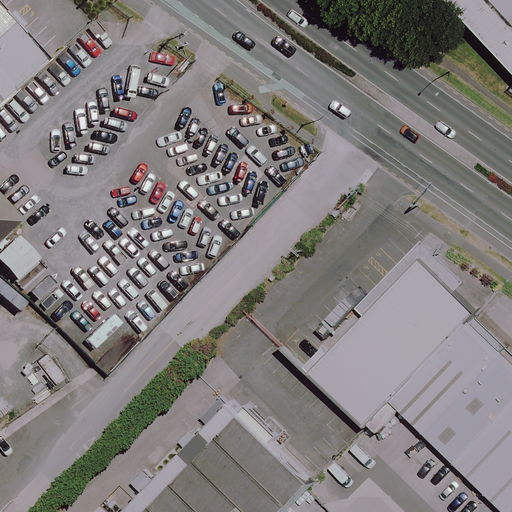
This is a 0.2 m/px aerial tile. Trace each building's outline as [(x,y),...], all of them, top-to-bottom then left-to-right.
[(511,0),(443,0),(511,74),(511,0)] [(0,95),(34,65),(0,26),(0,95)] [(0,240),(19,222),(0,201),(0,240)] [(36,260),(14,238),(0,251),(0,268),(13,282),(36,260)] [(406,271),(303,376),(354,425),(376,402),(450,327),(457,320),(406,271)] [(511,511),(511,387),(450,327),(376,402),(489,511),(511,511)] [(127,511),(282,511),(306,488),(227,411),(127,511)]
